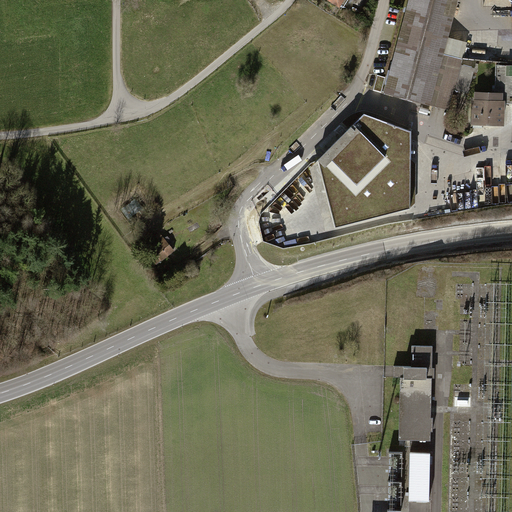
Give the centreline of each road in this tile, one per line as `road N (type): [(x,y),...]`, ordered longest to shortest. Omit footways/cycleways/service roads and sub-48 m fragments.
road 1 (primary): [(511,232),(315,267),(0,393)]
road 2 (track): [(292,0),(170,101),(98,124),(0,136)]
road 3 (track): [(145,230),(255,169),(272,175)]
